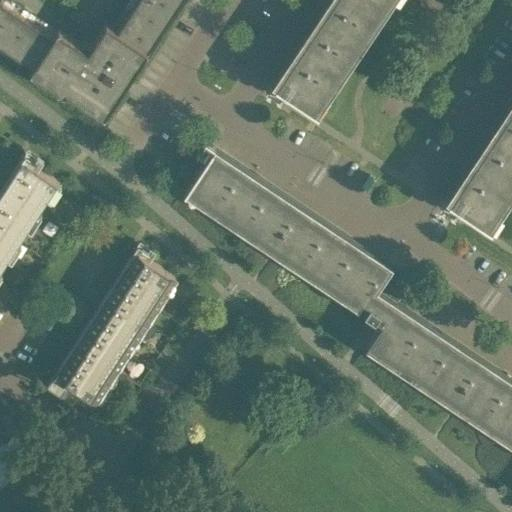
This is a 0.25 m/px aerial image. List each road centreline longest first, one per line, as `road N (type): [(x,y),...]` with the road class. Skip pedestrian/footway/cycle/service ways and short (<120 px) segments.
road 1 (residential): [(396,243),(177,86)]
road 2 (residential): [(396,243),(511,71)]
road 3 (residential): [(66,511),(100,462),(83,440),(0,379)]
road 4 (residential): [(511,324),(396,243)]
